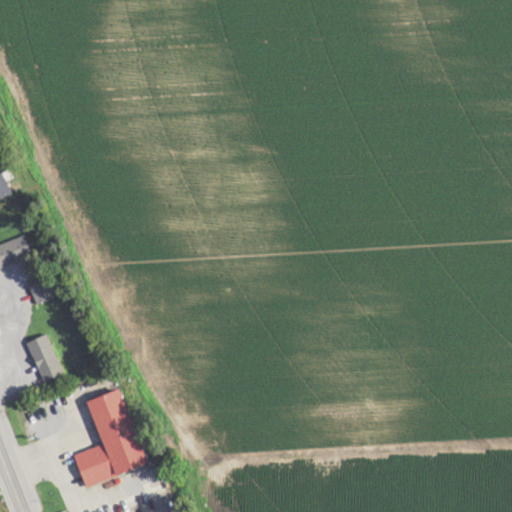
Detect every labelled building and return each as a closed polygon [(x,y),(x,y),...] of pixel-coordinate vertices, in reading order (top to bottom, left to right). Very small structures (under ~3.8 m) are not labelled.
[(0,199),(13,194),(3,172),(0,173),(0,199)] [(0,245),(0,268),(34,257),(27,236),(0,245)] [(55,297),(48,280),(31,286),(38,303),(55,297)] [(28,343),(45,382),(65,373),(48,334),(28,343)] [(90,401),(105,444),(76,454),(87,487),(150,465),(123,389),(90,401)]
